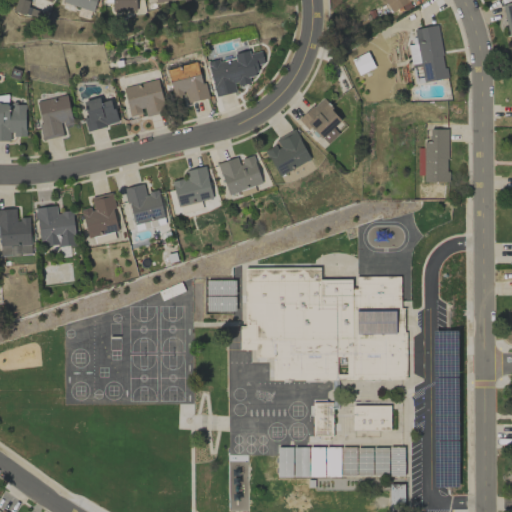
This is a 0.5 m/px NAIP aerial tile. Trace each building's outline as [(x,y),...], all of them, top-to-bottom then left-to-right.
[(92,11),(95,0),(62,0),(62,2),(92,11)] [(136,10),(135,0),(111,0),(112,11),(136,10)] [(383,0),(391,12),(410,0),(383,0)] [(445,79),(438,25),(415,28),(421,82),(445,79)] [(418,62),(415,44),(408,45),(411,63),(418,62)] [(215,96),(237,91),(235,86),(249,83),(248,76),(259,74),(257,64),(264,63),(261,50),(249,53),(248,50),(234,54),(235,58),(218,62),(217,59),(207,61),(215,96)] [(374,68),(367,52),(351,59),(357,74),(374,68)] [(187,102),(206,98),(198,61),(166,68),(173,96),(185,93),(187,102)] [(122,87),(129,116),(143,112),(144,117),(165,111),(157,78),(122,87)] [(42,139),(63,135),(61,125),(72,123),(66,95),(35,101),(42,139)] [(83,101),(87,117),(83,118),(86,130),(117,124),(112,99),(100,102),(99,98),(83,101)] [(325,143),(345,125),(320,99),(301,117),(325,143)] [(0,140),(11,140),(11,137),(25,136),(24,103),(0,103),(0,140)] [(447,129),(429,129),(429,141),(419,142),(419,175),(423,175),(423,182),(447,182),(447,129)] [(278,176),(310,159),(294,130),(274,140),(276,145),(265,150),(278,176)] [(216,163),(228,195),(262,183),(251,155),(238,159),(237,156),(216,163)] [(177,206),(212,198),(204,165),(185,170),(187,177),(171,181),(177,206)] [(124,187),(132,224),(163,217),(158,190),(145,192),(143,183),(124,187)] [(81,209),(87,237),(118,231),(111,192),(89,197),(91,207),(81,209)] [(35,208),(40,248),(75,243),(71,210),(56,213),(55,205),(35,208)] [(0,208),(0,255),(31,254),(29,217),(15,218),(15,208),(0,208)] [(404,381),(405,333),(394,329),(394,311),(362,310),(356,308),(360,297),(372,297),(378,300),(383,306),(388,307),(398,308),(399,277),(356,276),(356,289),(350,288),(351,280),(319,279),(319,268),(244,266),(243,326),(240,326),(239,349),(254,350),(254,357),(272,357),(271,378),(404,381)] [(331,402),(312,402),(312,436),(332,436),(331,402)] [(390,430),(389,405),(351,406),(352,430),(390,430)]
